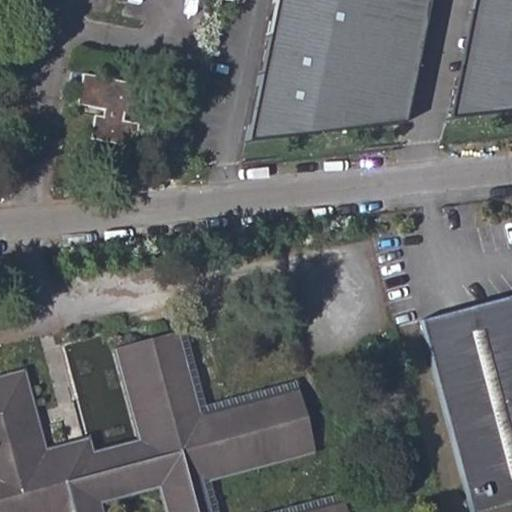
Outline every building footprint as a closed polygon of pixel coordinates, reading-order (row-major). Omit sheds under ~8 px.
[(422,0),(274,0),(246,139),(397,122),(422,0)] [(511,0),(471,0),(446,116),(511,109),(511,0)] [(138,87),(83,75),(77,105),(104,110),(102,119),(94,116),(89,139),(133,148),(138,125),(122,122),(124,115),(132,117),(138,87)] [(511,294),(417,320),(469,511),(478,511),(511,503),(511,294)] [(0,511),(340,511),(337,500),(292,511),(212,511),(204,481),(308,452),(291,388),(199,412),(179,333),(114,349),(138,441),(87,454),(83,444),(39,455),(17,376),(0,380),(0,511)]
